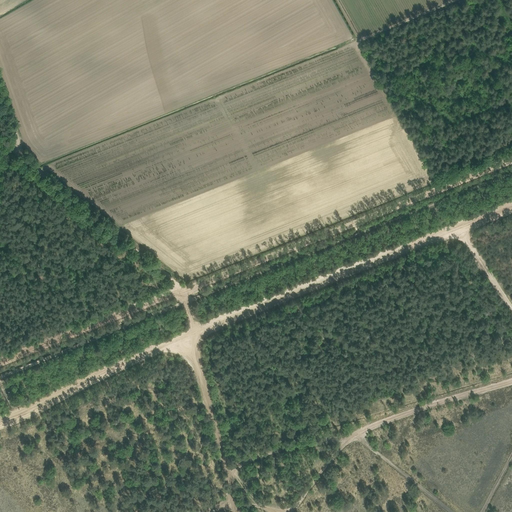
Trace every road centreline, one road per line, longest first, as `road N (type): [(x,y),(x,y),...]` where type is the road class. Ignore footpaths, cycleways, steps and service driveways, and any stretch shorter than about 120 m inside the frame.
road 1 (track): [(0,361),(511,159)]
road 2 (track): [(235,511),(190,334),(511,209)]
road 3 (track): [(511,381),(384,419),(348,438),(223,464)]
road 4 (track): [(185,302),(162,271),(0,139)]
road 5 (track): [(0,422),(190,334),(185,302)]
road 6 (track): [(348,438),(290,504),(234,508)]
